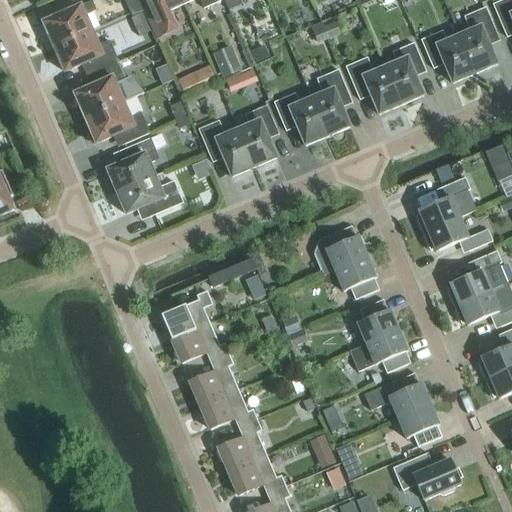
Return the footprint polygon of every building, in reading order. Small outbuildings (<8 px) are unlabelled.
[(141,6),(138,0),(124,0),(132,17),(143,12),(140,6),(141,6)] [(183,6),(180,0),(150,0),(151,1),(141,6),(140,6),(143,12),(153,33),(173,24),(168,13),(183,6)] [(224,0),(180,0),(183,6),(195,0),(199,0),(204,10),(224,0)] [(511,0),(506,0),(493,6),(507,39),(511,36),(511,0)] [(92,32),(85,16),(96,12),(92,2),(43,24),(53,49),(92,32)] [(489,47),(500,42),(486,9),(464,18),(470,33),(459,38),(475,75),(497,66),(489,47)] [(340,34),(335,22),(324,27),(329,39),(340,34)] [(318,43),(329,39),(324,27),(313,31),(318,43)] [(118,63),(109,42),(98,47),(92,32),(53,49),(65,74),(86,64),(91,75),(118,63)] [(475,75),(459,38),(447,43),(443,32),(421,42),(433,70),(444,66),(453,85),(475,75)] [(415,78),(426,73),(414,45),(392,54),(397,64),(385,69),(401,107),(423,97),(415,78)] [(255,63),(266,58),(261,46),(250,51),(255,63)] [(123,103),(116,88),(127,83),(121,68),(130,64),(128,59),(119,63),(118,63),(91,75),(96,86),(74,95),(85,120),(123,103)] [(223,79),(241,71),(236,59),(218,67),(223,79)] [(401,107),(385,69),(373,74),(367,59),(346,68),(360,101),(371,97),(379,116),(401,107)] [(162,85),(173,81),(166,65),(155,70),(162,85)] [(184,95),(215,81),(209,68),(178,82),(184,95)] [(239,77),(244,88),(257,82),(252,71),(239,77)] [(342,109),(352,105),(338,71),(317,81),(323,95),(311,100),(327,138),(350,129),(342,109)] [(242,93),(237,80),(226,84),(231,97),(242,93)] [(327,138),(311,100),(300,105),(295,95),(274,104),(286,133),(297,128),(305,148),(327,138)] [(150,134),(141,114),(130,119),(123,103),(85,120),(96,145),(118,136),(123,147),(150,134)] [(176,123),(186,119),(179,103),(169,108),(176,123)] [(268,141),(279,136),(267,107),(245,116),(249,126),(238,131),(254,169),(276,160),(268,141)] [(189,125),(186,119),(176,123),(179,130),(189,125)] [(254,169),(238,131),(216,141),(210,126),(198,131),(213,164),(223,159),(232,179),(254,169)] [(155,150),(165,146),(161,136),(150,140),(155,150)] [(154,177),(145,155),(155,151),(150,140),(122,152),(126,163),(107,171),(116,194),(154,177)] [(502,147),(491,151),(500,173),(511,169),(502,147)] [(194,164),(204,179),(217,172),(207,156),(194,164)] [(183,204),(174,183),(159,189),(154,177),(116,194),(126,216),(145,208),(150,218),(183,204)] [(0,217),(14,211),(9,199),(13,197),(7,182),(2,184),(0,178),(0,217)] [(467,192),(470,191),(465,179),(441,189),(446,201),(418,213),(420,216),(415,218),(422,235),(468,216),(475,212),(467,192)] [(29,196),(16,203),(19,210),(33,202),(29,196)] [(511,207),(511,203),(510,198),(498,203),(502,212),(511,207)] [(469,239),(460,219),(468,216),(422,235),(430,252),(434,250),(436,254),(464,242),(469,253),(493,243),(488,231),(469,239)] [(357,239),(352,228),(319,242),(313,254),(323,277),(335,273),(368,259),(359,238),(357,239)] [(508,286),(499,266),(502,265),(497,253),(473,263),(478,275),(450,286),(451,290),(447,292),(454,309),(508,286)] [(377,279),(368,259),(335,273),(343,293),(350,290),(355,302),(379,292),(374,280),(377,279)] [(226,269),(231,280),(250,272),(245,261),(226,269)] [(511,296),(508,286),(454,309),(461,326),(466,324),(467,327),(495,315),(501,329),(511,323),(511,296)] [(213,306),(207,293),(196,297),(198,302),(161,318),(172,342),(210,325),(204,310),(213,306)] [(357,326),(366,346),(349,353),(349,354),(399,332),(391,312),(388,313),(383,301),(359,311),(364,323),(357,326)] [(263,322),(269,336),(277,333),(271,318),(263,322)] [(280,324),(286,336),(299,331),(293,318),(280,324)] [(220,347),(210,325),(172,342),(182,365),(211,353),(215,363),(230,357),(225,345),(220,347)] [(511,331),(504,335),(509,348),(481,360),(483,363),(478,365),(485,382),(511,370),(511,331)] [(408,353),(399,332),(349,354),(358,374),(375,367),(382,364),(387,375),(411,365),(406,354),(408,353)] [(292,348),(301,344),(297,335),(288,339),(292,348)] [(234,366),(230,357),(215,363),(218,371),(190,384),(200,407),(238,391),(229,369),(234,366)] [(511,370),(485,382),(493,399),(497,397),(499,401),(511,395),(511,370)] [(420,386),(415,375),(364,396),(371,412),(390,404),(397,420),(431,406),(422,385),(420,386)] [(248,413),(238,391),(200,407),(210,431),(239,419),(243,429),(258,422),(253,411),(248,413)] [(314,410),(310,400),(303,404),(307,413),(314,410)] [(440,426),(431,406),(397,420),(406,440),(413,437),(418,449),(442,439),(437,427),(440,426)] [(327,423),(338,418),(334,408),(323,412),(327,423)] [(262,432),(258,422),(243,429),(247,437),(218,450),(228,473),(267,456),(257,435),(262,432)] [(329,450),(323,436),(309,443),(315,456),(329,450)] [(349,445),(335,451),(348,482),(362,476),(349,445)] [(424,502),(440,495),(444,497),(454,493),(456,489),(461,486),(450,461),(434,468),(428,455),(393,470),(402,493),(417,486),(424,502)] [(276,479),(267,456),(228,473),(239,497),(267,484),(271,493),(286,487),(281,477),(276,479)] [(335,489),(336,490),(345,487),(338,470),(328,474),(335,489)] [(291,498),(286,487),(271,493),(275,502),(254,511),(290,511),(286,501),(291,498)] [(359,511),(375,511),(369,497),(356,503),(359,511)] [(355,511),(351,503),(340,508),(342,511),(355,511)]
